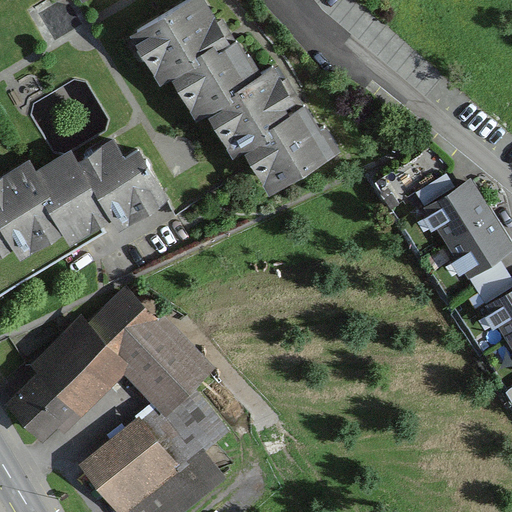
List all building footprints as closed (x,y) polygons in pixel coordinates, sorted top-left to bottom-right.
[(0,0),(0,177),(31,159),(38,171),(66,153),(54,151),(31,114),(34,101),(74,79),(88,82),(109,117),(106,131),(73,149),(80,160),(116,138),(127,156),(139,148),(168,195),(176,209),(260,163),(255,154),(248,159),(217,111),(205,118),(179,79),(167,87),(135,38),(90,0),(0,0)] [(217,111),(265,79),(240,41),(232,47),(226,38),(201,0),(193,0),(135,38),(167,87),(179,79),(205,118),(217,111)] [(265,79),(217,111),(248,159),(255,154),(260,163),(278,189),(338,150),(309,105),(299,111),(291,98),(274,73),(265,79)] [(50,203),(66,227),(75,241),(118,214),(124,223),(168,195),(139,148),(127,156),(116,138),(80,160),(73,149),(66,153),(38,171),(56,199),(50,203)] [(17,258),(66,227),(50,203),(56,199),(38,171),(31,159),(0,177),(0,251),(10,246),(17,258)] [(471,174),(424,203),(429,211),(424,213),(432,227),(437,224),(446,239),(494,210),(471,174)] [(511,240),(494,210),(446,239),(455,255),(451,258),(459,271),(463,268),(468,275),(511,248),(511,240)] [(170,316),(134,281),(14,405),(50,440),(120,368),(151,404),(82,461),(124,511),(188,511),(232,476),(208,448),(226,432),(187,385),(212,365),(170,316)] [(511,284),(485,301),(490,309),(484,312),(493,326),(498,322),(509,338),(511,336),(511,284)]
